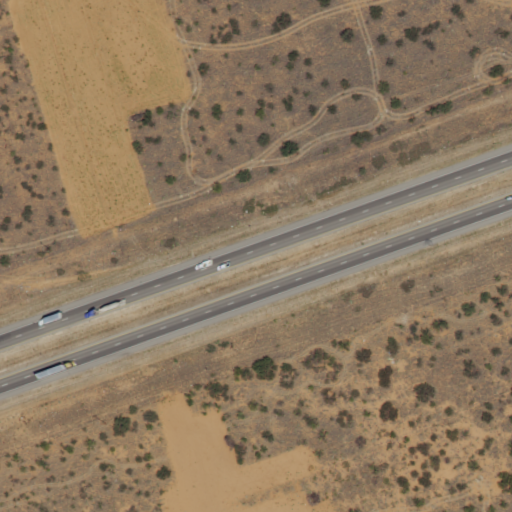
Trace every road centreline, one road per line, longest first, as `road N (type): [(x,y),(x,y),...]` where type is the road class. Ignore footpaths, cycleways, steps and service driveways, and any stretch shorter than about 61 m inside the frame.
road 1 (motorway): [(511,157),(0,342)]
road 2 (motorway): [(0,384),(511,200)]
